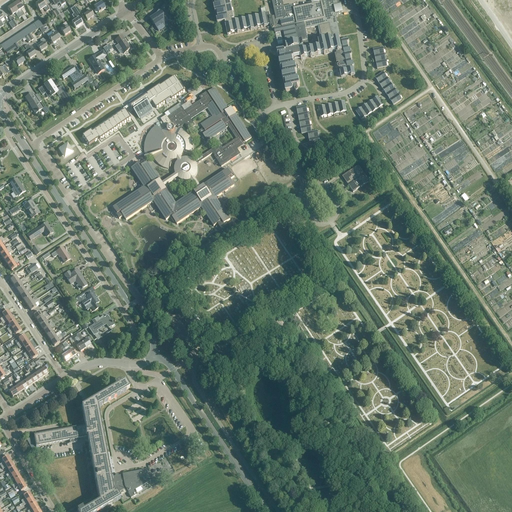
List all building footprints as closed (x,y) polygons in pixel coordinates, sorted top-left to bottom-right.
[(212,0),(214,9),(214,10),(217,22),(217,23),(225,21),(226,25),(225,25),(227,36),(228,35),(228,36),(254,30),(255,30),(267,27),(268,27),(268,26),(270,25),(270,28),(271,29),(272,29),(273,29),(273,28),(274,28),(274,27),(275,33),(283,32),(285,40),(277,42),(278,46),(286,44),(285,46),(286,51),(284,51),(284,50),(277,52),(278,56),(279,55),(281,62),(279,62),(281,69),(282,69),(283,75),(282,75),(283,82),(285,82),(286,89),(285,89),(285,93),(292,91),(292,90),(294,90),(294,92),(295,93),(296,93),(296,94),(297,93),(298,93),(298,92),(297,87),(299,87),(298,79),(296,80),(295,73),(296,72),(295,66),(293,66),(292,59),(293,58),(300,56),(301,60),(305,59),(304,58),(311,56),(311,58),(318,57),(318,55),(324,53),(325,55),(331,54),(331,52),(336,51),(336,54),(335,55),(336,63),(338,63),(339,65),(338,65),(337,66),(337,67),(338,68),(339,68),(340,68),(341,71),(339,71),(341,78),(345,77),(344,76),(351,74),(351,76),(355,75),(353,68),(352,69),(352,67),(354,67),(353,63),(351,64),(350,57),(352,57),(350,50),(348,50),(347,43),(349,43),(348,39),(341,41),(340,42),(339,39),(338,39),(337,37),(340,36),(336,17),(337,17),(337,14),(335,15),(333,6),(338,5),(336,0),(318,0),(319,3),(293,9),(292,5),(284,7),(281,0),(272,2),(275,16),(270,17),(269,14),(233,22),(232,20),(234,19),(233,13),(232,12),(233,12),(229,0),(212,0)] [(20,1),(19,1),(13,5),(21,17),(23,19),(24,21),(26,20),(24,15),(21,10),(24,8),(21,4),(22,3),(20,1)] [(46,12),(49,10),(47,6),(46,7),(42,1),(35,5),(40,11),(44,8),(46,12)] [(98,13),(105,9),(101,3),(97,6),(96,4),(93,6),(98,13)] [(21,17),(13,5),(7,9),(12,16),(15,14),(18,19),(19,19),(21,21),(23,19),(21,17)] [(87,21),(94,17),(90,12),(88,9),(86,10),(88,13),(83,16),(87,21)] [(161,11),(157,14),(156,15),(150,19),(159,31),(165,27),(164,15),(161,11)] [(75,29),(82,24),(78,19),(76,15),(74,17),(76,20),(72,23),(75,29)] [(18,26),(15,21),(12,17),(9,19),(11,22),(15,28),(18,26)] [(64,36),(70,32),(67,27),(67,26),(65,23),(63,25),(65,28),(61,31),(64,36)] [(52,44),(60,40),(55,33),(53,31),(51,32),(53,35),(48,38),(52,44)] [(118,45),(115,48),(118,52),(121,49),(124,54),(130,49),(122,36),(115,41),(118,45)] [(40,41),(41,43),(36,46),(41,52),(47,48),(44,44),(45,43),(43,39),(40,41)] [(32,50),(33,50),(31,46),(29,47),(28,45),(24,48),(26,50),(23,52),(25,55),(26,55),(29,60),(36,55),(32,50)] [(374,56),(384,54),(383,47),(373,49),(374,56)] [(464,49),(449,57),(460,77),(473,70),(471,66),(474,64),(472,61),(467,63),(465,60),(463,61),(461,58),(464,57),(462,54),(465,52),(464,49)] [(99,61),(106,56),(103,51),(96,56),(95,56),(88,60),(98,74),(104,70),(100,64),(101,64),(99,61)] [(18,67),(25,63),(21,57),(18,53),(16,55),(18,59),(14,62),(18,67)] [(385,60),(384,54),(374,56),(376,63),(385,60)] [(385,60),(376,63),(377,69),(387,67),(385,60)] [(4,66),(1,68),(0,69),(0,78),(9,73),(4,66)] [(74,90),(87,81),(89,85),(92,83),(88,76),(86,77),(85,76),(83,78),(77,68),(74,70),(73,67),(60,75),(63,80),(72,74),(77,82),(71,85),(74,90)] [(378,83),(387,78),(383,72),(375,78),(378,83)] [(438,82),(440,86),(456,77),(453,72),(448,75),(449,77),(438,82)] [(142,94),(129,103),(130,105),(131,106),(139,119),(152,110),(149,105),(152,103),(156,109),(165,102),(171,99),(172,100),(181,94),(185,91),(182,87),(179,83),(175,77),(160,86),(147,94),(147,95),(148,96),(145,98),(144,97),(142,94)] [(390,83),(387,78),(378,83),(382,89),(390,83)] [(50,82),(38,90),(38,91),(39,90),(42,96),(43,95),(45,94),(48,91),(50,93),(49,94),(51,97),(57,93),(60,97),(63,95),(59,89),(57,91),(56,90),(55,90),(54,88),(50,82)] [(390,83),(382,89),(386,94),(394,89),(396,87),(393,82),(390,83)] [(140,190),(141,190),(114,208),(113,208),(120,218),(119,219),(123,217),(126,220),(150,204),(152,203),(152,199),(155,200),(155,204),(156,205),(166,220),(166,221),(171,217),(177,225),(177,224),(198,210),(200,209),(200,206),(203,206),(202,210),(204,212),(204,211),(214,226),(214,227),(218,224),(221,228),(220,227),(230,220),(218,202),(217,200),(213,199),(213,197),(217,197),(219,196),(234,186),(230,180),(234,177),(233,178),(227,170),(204,186),(200,188),(193,178),(195,177),(194,177),(195,176),(196,175),(197,173),(197,170),(197,168),(197,166),(196,165),(213,153),(215,156),(214,156),(221,167),(231,161),(230,160),(239,153),(240,155),(240,154),(236,147),(238,145),(239,147),(251,138),(235,114),(231,108),(228,110),(214,89),(215,89),(214,88),(206,94),(206,93),(205,93),(206,93),(200,97),(199,97),(201,101),(185,112),(183,108),(182,108),(167,118),(166,116),(161,119),(166,127),(168,125),(169,126),(168,127),(167,128),(167,129),(165,130),(164,130),(162,131),(161,132),(158,127),(157,127),(158,128),(155,130),(153,132),(151,135),(149,138),(147,144),(147,151),(147,153),(146,153),(151,152),(152,156),(145,158),(145,159),(153,156),(154,157),(154,159),(155,160),(157,162),(158,164),(160,165),(162,166),(163,167),(166,168),(168,169),(170,160),(171,160),(172,160),(173,160),(174,160),(175,160),(176,160),(177,159),(179,161),(177,162),(178,163),(177,163),(176,164),(175,166),(175,168),(175,171),(175,173),(176,175),(162,184),(160,181),(159,181),(148,163),(142,167),(139,162),(139,163),(139,164),(131,169),(132,169),(142,184),(143,186),(146,187),(146,189),(142,189),(140,190)] [(398,95),(394,89),(386,94),(390,100),(398,95)] [(37,95),(34,97),(32,94),(25,98),(35,114),(42,109),(38,104),(41,102),(37,95)] [(398,95),(390,100),(393,106),(402,100),(398,95)] [(372,101),(378,109),(384,105),(378,97),(372,101)] [(378,109),(372,101),(367,104),(372,113),(378,109)] [(345,102),(338,103),(340,113),(347,111),(345,102)] [(340,113),(338,103),(331,105),(334,114),(340,113)] [(372,113),(367,104),(361,108),(367,116),(372,113)] [(331,105),(325,106),(327,116),(334,114),(331,105)] [(298,115),(307,113),(306,106),(296,108),(298,115)] [(327,116),(325,106),(318,108),(320,117),(327,116)] [(367,116),(361,108),(356,112),(361,120),(367,116)] [(91,130),(82,136),(88,146),(99,139),(99,140),(115,129),(131,118),(125,110),(92,132),(91,131),(91,130)] [(309,119),(307,113),(298,115),(299,121),(309,119)] [(309,119),(299,121),(300,128),(310,126),(309,119)] [(311,132),(310,126),(300,128),(302,134),(308,133),(311,132)] [(311,132),(308,133),(309,140),(319,138),(317,131),(311,132)] [(319,138),(309,140),(310,146),(320,144),(319,138)] [(68,155),(72,153),(67,145),(63,148),(68,155)] [(342,177),(353,192),(369,181),(358,166),(342,177)] [(430,187),(437,182),(435,178),(428,184),(430,187)] [(17,179),(10,184),(13,189),(11,190),(13,193),(11,195),(13,199),(16,197),(18,196),(25,192),(17,179)] [(419,194),(428,189),(426,186),(417,190),(419,194)] [(32,219),(40,214),(31,201),(23,207),(32,219)] [(17,206),(10,211),(8,212),(9,212),(11,215),(19,210),(17,206)] [(3,222),(5,227),(11,223),(9,218),(3,222)] [(30,241),(43,232),(47,237),(53,233),(46,223),(40,227),(27,236),(30,241)] [(3,247),(0,248),(0,254),(1,256),(10,249),(9,247),(6,249),(7,250),(5,250),(3,247)] [(36,256),(40,253),(36,247),(32,250),(36,256)] [(64,263),(70,260),(62,248),(51,255),(53,258),(58,256),(59,258),(60,258),(64,263)] [(12,252),(10,249),(1,256),(4,261),(10,257),(7,253),(9,252),(9,253),(12,252)] [(12,261),(10,257),(4,261),(8,266),(17,260),(15,257),(13,259),(13,260),(12,261)] [(473,257),(465,263),(467,266),(476,260),(473,257)] [(17,260),(8,266),(11,271),(17,267),(14,263),(15,263),(16,263),(18,262),(17,260)] [(34,264),(27,268),(31,274),(37,270),(34,264)] [(78,291),(81,289),(81,290),(82,290),(83,289),(87,286),(82,278),(82,277),(77,270),(71,274),(69,272),(64,275),(71,285),(76,282),(78,285),(76,287),(78,291)] [(13,285),(23,279),(21,277),(19,279),(18,280),(15,276),(10,280),(13,285)] [(23,279),(13,285),(17,290),(22,287),(20,283),(21,282),(22,283),(24,281),(23,279)] [(25,291),(22,287),(17,290),(20,296),(30,289),(28,287),(26,289),(26,290),(25,291)] [(31,292),(30,289),(20,296),(24,301),(29,297),(27,293),(28,292),(29,293),(31,292)] [(74,300),(70,303),(71,304),(70,305),(73,309),(77,306),(76,304),(77,303),(81,301),(82,303),(85,307),(87,310),(88,309),(91,308),(93,312),(99,308),(97,304),(99,303),(93,293),(86,297),(84,294),(74,300)] [(29,297),(24,301),(27,306),(37,300),(35,297),(32,299),(33,300),(32,301),(29,297)] [(38,299),(37,300),(27,306),(31,311),(39,306),(39,304),(37,302),(38,302),(39,301),(38,299)] [(1,322),(11,316),(7,310),(2,314),(4,318),(3,319),(3,318),(0,320),(1,322)] [(37,320),(46,314),(45,312),(42,314),(43,315),(41,315),(39,312),(33,315),(37,320)] [(48,317),(46,314),(37,320),(40,326),(46,322),(43,318),(45,317),(45,318),(48,317)] [(14,321),(11,316),(1,322),(3,324),(6,322),(5,322),(6,321),(9,324),(14,321)] [(94,325),(88,328),(93,336),(97,333),(96,331),(106,324),(109,329),(111,327),(114,326),(112,323),(112,322),(110,319),(109,320),(107,316),(104,318),(103,316),(99,319),(98,317),(92,321),(94,325)] [(274,327),(278,325),(273,317),(270,320),(272,323),(264,328),(267,332),(274,327)] [(9,328),(7,330),(8,332),(18,326),(14,321),(9,324),(11,328),(10,329),(9,328)] [(48,326),(46,322),(40,326),(44,331),(53,325),(52,322),(49,324),(50,325),(48,326)] [(55,327),(53,325),(44,331),(47,336),(53,332),(50,329),(51,328),(52,329),(55,327)] [(21,331),(18,326),(8,332),(10,334),(12,333),(12,332),(13,331),(16,335),(21,331)] [(55,336),(53,332),(47,336),(51,341),(60,335),(58,333),(56,334),(56,335),(55,336)] [(78,333),(76,335),(77,336),(79,339),(85,349),(91,345),(89,343),(92,341),(89,337),(86,339),(86,338),(83,340),(81,337),(79,334),(78,333)] [(18,347),(27,341),(24,335),(18,339),(21,343),(20,344),(19,343),(17,345),(18,347)] [(61,337),(60,335),(51,341),(54,346),(60,343),(57,339),(58,338),(59,339),(61,337)] [(76,344),(76,346),(76,347),(80,352),(85,349),(79,339),(77,340),(78,343),(76,344)] [(27,341),(18,347),(20,349),(22,347),(23,346),(25,349),(31,346),(27,341)] [(31,346),(25,349),(28,353),(27,354),(26,353),(23,355),(25,357),(34,351),(31,346)] [(67,347),(64,349),(71,358),(76,355),(72,349),(72,348),(69,348),(67,349),(67,347)] [(64,353),(61,355),(62,356),(65,362),(71,358),(64,349),(62,350),(64,353)] [(38,356),(34,351),(25,357),(26,359),(29,358),(28,357),(30,356),(32,360),(38,356)] [(9,363),(10,365),(13,370),(12,371),(14,373),(19,370),(12,360),(9,363)] [(39,366),(37,367),(43,377),(48,373),(45,368),(41,370),(40,369),(41,368),(39,366)] [(37,367),(35,369),(36,371),(37,371),(38,372),(34,375),(38,380),(43,377),(37,367)] [(2,371),(0,371),(0,378),(0,379),(10,373),(8,370),(4,373),(2,371)] [(29,373),(27,374),(33,384),(38,380),(34,375),(31,377),(30,376),(31,375),(29,373)] [(33,384),(27,374),(25,376),(26,378),(27,378),(28,379),(24,382),(28,387),(33,384)] [(28,387),(24,382),(20,384),(20,383),(20,382),(19,380),(16,381),(23,390),(28,387)] [(23,390),(16,381),(14,383),(16,385),(17,385),(18,386),(14,388),(11,384),(11,385),(18,394),(23,390)] [(117,494),(125,489),(128,494),(131,498),(136,495),(132,488),(139,484),(140,486),(151,480),(145,470),(131,473),(131,472),(121,474),(122,475),(118,476),(118,474),(116,474),(115,476),(111,477),(98,408),(129,389),(125,381),(121,384),(119,381),(114,384),(115,387),(81,407),(85,426),(34,435),(36,447),(87,437),(99,501),(84,510),(82,508),(77,511),(97,511),(120,499),(117,494)] [(18,394),(11,385),(9,386),(11,389),(12,388),(13,389),(9,392),(12,397),(18,394)] [(0,465),(1,467),(11,461),(7,456),(2,459),(4,464),(3,464),(3,463),(0,464),(0,465)] [(11,461),(1,467),(2,470),(5,468),(4,467),(6,466),(8,470),(14,467),(11,461)] [(14,467),(8,470),(11,474),(10,475),(9,474),(6,476),(7,478),(17,472),(14,467)] [(20,477),(17,472),(7,478),(9,480),(12,478),(11,477),(12,476),(14,481),(20,477)] [(20,477),(14,481),(17,485),(16,486),(15,484),(12,486),(14,489),(23,483),(20,477)] [(23,483),(14,489),(15,491),(18,489),(17,488),(18,487),(21,491),(26,488),(23,483)] [(22,504),(32,498),(29,492),(23,496),(26,500),(25,501),(24,499),(21,501),(22,504)] [(35,503),(32,498),(22,504),(24,506),(27,504),(26,503),(27,502),(30,507),(35,503)] [(35,503),(30,507),(32,511),(31,511),(30,510),(27,511),(32,511),(38,508),(35,503)]
